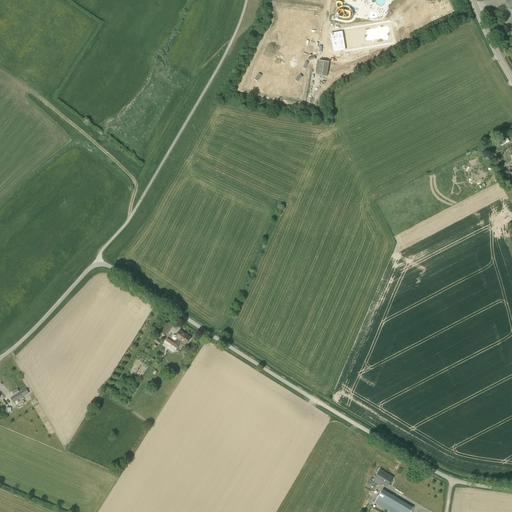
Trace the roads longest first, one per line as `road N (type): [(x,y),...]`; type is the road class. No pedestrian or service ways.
road 1 (unclassified): [(511,490),(453,482),(98,265)]
road 2 (unclassified): [(0,358),(98,265)]
